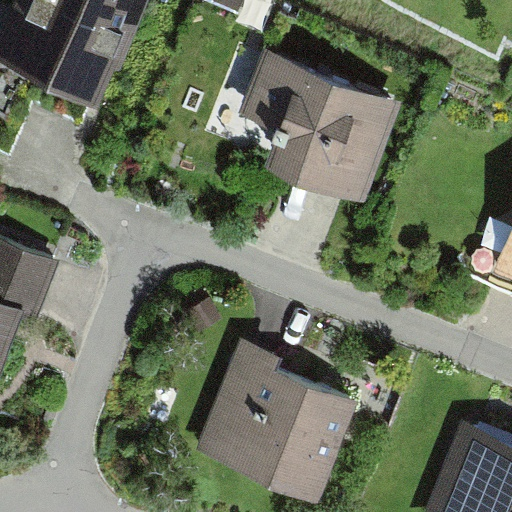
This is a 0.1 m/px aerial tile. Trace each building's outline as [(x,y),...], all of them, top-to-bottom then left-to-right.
[(150,0),(30,0),(10,50),(113,92),(150,0)] [(410,98),(283,45),(258,104),(309,125),(296,157),(373,189),(410,98)] [(1,220),(0,221),(0,262),(9,266),(25,231),(1,220)] [(0,414),(29,354),(0,340),(0,414)] [(296,357),(259,342),(219,441),(336,488),(372,399),(292,367),(296,357)] [(511,511),(511,439),(479,426),(445,511),(511,511)]
